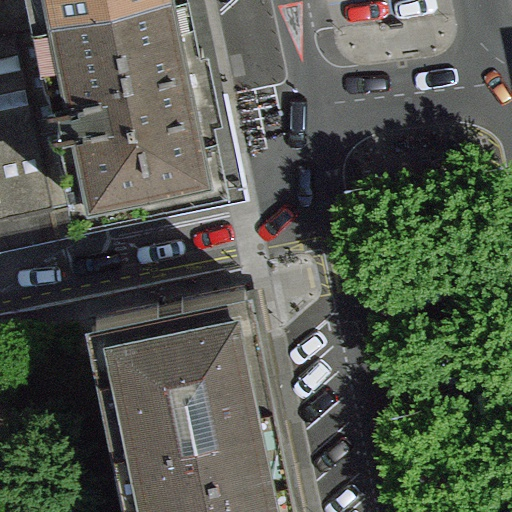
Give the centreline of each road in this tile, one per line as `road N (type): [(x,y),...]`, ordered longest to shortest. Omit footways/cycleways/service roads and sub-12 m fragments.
road 1 (residential): [(313,104),(396,511)]
road 2 (residential): [(313,104),(511,81)]
